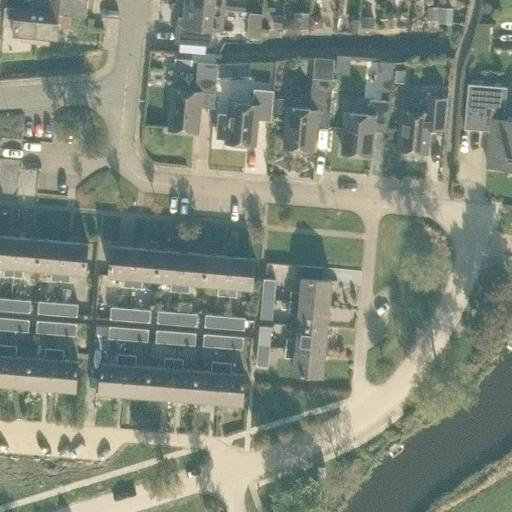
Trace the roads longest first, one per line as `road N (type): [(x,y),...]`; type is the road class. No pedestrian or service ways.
road 1 (unclassified): [(373,202),(136,177),(120,152),(127,90)]
road 2 (unclassified): [(369,413),(426,352),(470,256),(465,222),(443,209),(373,202)]
road 3 (residential): [(0,427),(211,446),(243,468)]
road 4 (residential): [(369,413),(357,378),(373,202)]
road 5 (unclassified): [(243,468),(369,413)]
road 6 (unclassified): [(93,511),(224,474)]
road 7 (unclassified): [(127,90),(0,98)]
